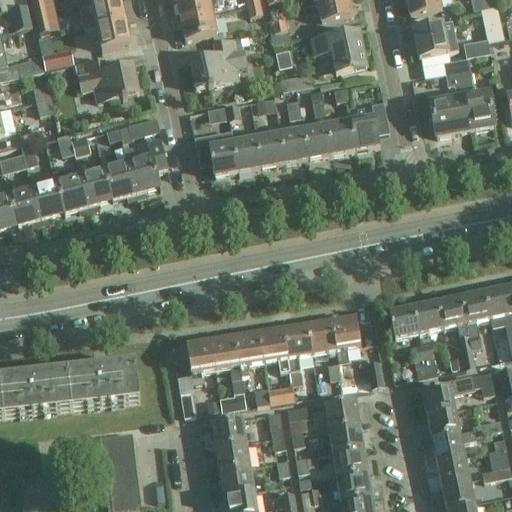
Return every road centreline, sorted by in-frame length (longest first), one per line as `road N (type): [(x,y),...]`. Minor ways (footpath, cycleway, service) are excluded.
road 1 (tertiary): [(0,319),(511,217)]
road 2 (residential): [(414,180),(192,221)]
road 3 (residential): [(146,0),(192,221)]
road 4 (residential): [(192,221),(0,269)]
road 5 (residential): [(414,180),(375,0)]
